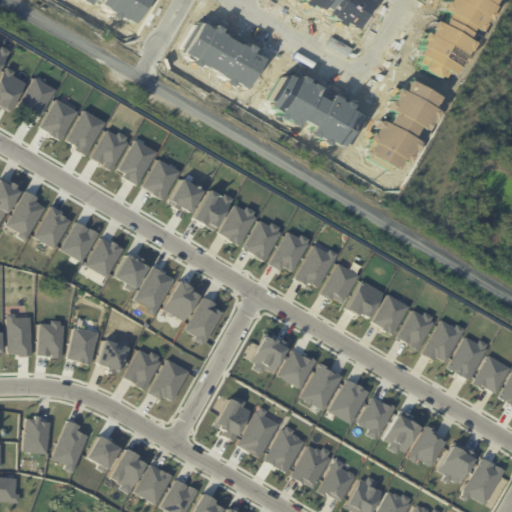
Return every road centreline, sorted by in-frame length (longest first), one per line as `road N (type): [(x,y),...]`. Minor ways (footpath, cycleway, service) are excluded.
road 1 (residential): [(511,443),(0,143)]
road 2 (residential): [(511,297),(5,0)]
road 3 (residential): [(141,80),(188,0),(371,65),(350,72),(226,0)]
road 4 (residential): [(288,511),(79,395),(0,388)]
road 5 (residential): [(254,293),(171,444)]
